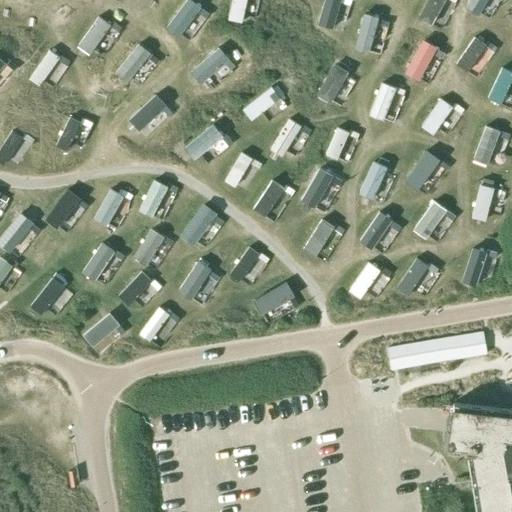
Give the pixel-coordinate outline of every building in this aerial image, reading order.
[(201,4),(195,0),(183,0),(165,25),(178,34),(201,4)] [(241,22),(245,0),(230,0),(227,19),(241,22)] [(337,0),(321,0),(316,22),(331,26),(337,0)] [(441,0),(423,0),(415,16),(429,23),(441,0)] [(481,0),(465,0),(464,2),(477,8),(481,0)] [(375,14),(362,10),(352,46),(366,49),(375,14)] [(110,22),(98,14),(77,44),(89,52),(110,22)] [(380,15),(375,47),(386,49),(390,16),(380,15)] [(484,42),(473,34),(454,61),(465,69),(484,42)] [(435,45),(420,37),(402,70),(417,78),(435,45)] [(150,50),(138,41),(115,69),(127,79),(150,50)] [(200,81),(229,56),(218,44),(189,69),(200,81)] [(59,55),(49,47),(28,76),(38,84),(59,55)] [(348,70),(334,62),(316,93),(329,101),(348,70)] [(511,72),(511,71),(499,65),(485,96),(498,102),(511,72)] [(393,85),(380,79),(367,112),(380,117),(393,85)] [(280,96),(271,85),(242,107),(251,118),(280,96)] [(165,102),(155,91),(128,117),(139,127),(165,102)] [(451,104),(439,96),(420,123),(431,131),(451,104)] [(66,149),(79,121),(69,116),(55,144),(66,149)] [(283,154),(301,124),(289,117),(271,146),(283,154)] [(222,133),(212,121),(183,145),(194,157),(222,133)] [(303,144),(314,128),(305,122),(295,139),(303,144)] [(497,128),(484,123),(471,156),(485,161),(497,128)] [(349,130),(337,125),(326,153),(337,158),(349,130)] [(0,160),(3,162),(21,135),(11,128),(5,137),(0,145),(0,160)] [(434,155),(424,148),(404,175),(415,183),(434,155)] [(252,157),(241,150),(223,179),(234,185),(252,157)] [(384,165),(371,159),(356,191),(370,197),(384,165)] [(332,174),(319,166),(301,197),(314,204),(332,174)] [(152,214),(167,184),(153,177),(138,207),(152,214)] [(265,215),(283,185),(270,177),(252,207),(265,215)] [(492,185),(478,182),(470,215),(484,219),(492,185)] [(498,185),(491,210),(501,213),(509,188),(498,185)] [(106,222),(122,194),(110,187),(93,215),(106,222)] [(22,219),(37,198),(27,191),(12,212),(22,219)] [(444,208),(432,199),(411,227),(424,236),(444,208)] [(216,211),(203,201),(180,233),(192,242),(216,211)] [(390,217),(377,209),(357,237),(369,246),(390,217)] [(333,224),(321,216),(302,246),(314,254),(333,224)] [(146,262),(163,235),(150,227),(133,254),(146,262)] [(48,238),(38,231),(20,255),(30,263),(48,238)] [(94,278),(113,248),(100,240),(81,270),(94,278)] [(257,251),(247,245),(228,272),(238,279),(257,251)] [(484,249),(470,245),(459,280),(474,284),(484,249)] [(119,247),(100,277),(108,282),(127,252),(119,247)] [(0,279),(11,263),(0,255),(0,279)] [(426,264),(414,256),(394,286),(406,294),(426,264)] [(210,267),(198,259),(178,288),(190,297),(210,267)] [(377,268),(365,260),(346,288),(357,296),(377,268)] [(196,294),(206,300),(223,274),(213,268),(196,294)] [(128,303),(151,279),(141,269),(118,294),(128,303)] [(63,286),(51,276),(29,304),(40,313),(63,286)] [(295,293),(287,279),(253,299),(261,312),(295,293)] [(61,310),(75,291),(66,285),(52,303),(61,310)] [(150,339),(169,313),(159,305),(139,332),(150,339)] [(91,344),(119,322),(109,310),(81,332),(91,344)] [(481,333),(386,349),(390,371),(484,354),(481,333)] [(452,403),(447,445),(477,449),(477,457),(465,457),(474,511),(511,511),(511,410),(452,403)]
